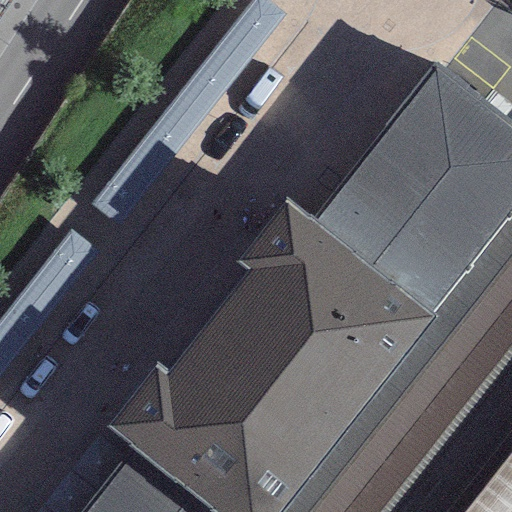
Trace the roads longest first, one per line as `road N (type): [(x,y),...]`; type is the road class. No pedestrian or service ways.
road 1 (residential): [(370,0),(0,471)]
road 2 (tertiary): [(0,123),(81,0)]
